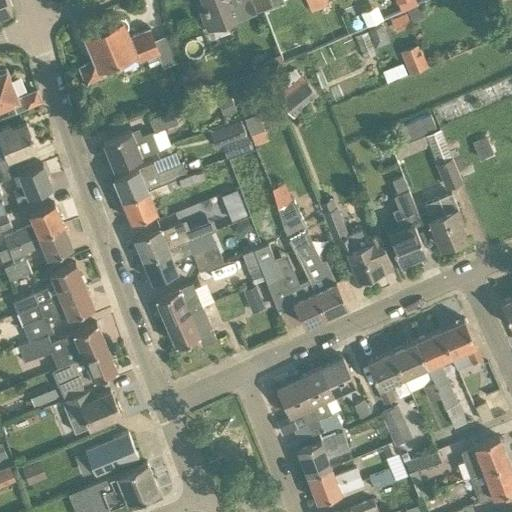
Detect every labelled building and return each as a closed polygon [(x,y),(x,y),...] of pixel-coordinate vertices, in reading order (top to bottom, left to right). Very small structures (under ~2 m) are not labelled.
[(0,0),(0,12),(12,8),(8,0),(0,0)] [(271,0),(201,0),(205,8),(200,11),(207,28),(234,18),(228,1),(230,0),(251,0),(256,11),(273,5),(271,0)] [(305,0),(310,10),(311,11),(312,11),(329,4),(327,0),(305,0)] [(412,24),(408,14),(393,20),(398,30),(412,24)] [(128,36),(125,28),(126,26),(126,25),(127,24),(127,23),(127,22),(126,21),(126,20),(126,19),(125,18),(123,17),(121,17),(119,17),(118,17),(117,17),(116,18),(116,19),(115,20),(114,21),(114,22),(114,23),(86,35),(96,58),(79,65),(86,82),(105,74),(102,66),(135,52),(138,60),(147,56),(157,52),(161,61),(162,65),(177,59),(166,34),(153,39),(149,27),(128,36)] [(383,24),(367,29),(373,46),(389,40),(383,24)] [(427,66),(418,43),(400,51),(409,73),(427,66)] [(157,52),(147,56),(151,65),(161,61),(157,52)] [(41,101),(36,89),(18,96),(6,67),(0,69),(0,105),(11,101),(15,112),(41,101)] [(293,112),(298,108),(316,93),(302,75),(282,91),(291,102),(288,105),(293,112)] [(253,85),(256,95),(264,92),(261,83),(253,85)] [(230,98),(219,103),(222,109),(233,104),(230,98)] [(172,108),(149,118),(154,131),(177,121),(172,108)] [(263,128),(257,113),(245,118),(251,133),(263,128)] [(400,125),(407,141),(425,134),(436,129),(430,113),(400,125)] [(0,180),(2,179),(15,173),(9,157),(36,146),(26,121),(12,126),(11,123),(0,127),(0,180)] [(247,135),(242,121),(219,130),(225,145),(247,135)] [(138,127),(131,130),(130,129),(103,140),(114,167),(141,156),(141,155),(158,148),(151,130),(141,135),(138,127)] [(436,129),(425,134),(429,142),(437,162),(446,185),(461,179),(439,128),(436,129)] [(225,145),(230,157),(252,148),(247,135),(225,145)] [(479,159),(493,153),(486,135),(472,142),(479,159)] [(153,160),(137,166),(113,176),(122,199),(147,189),(166,181),(186,173),(181,161),(157,170),(153,160)] [(13,190),(17,199),(52,185),(42,162),(19,172),(24,185),(13,190)] [(194,170),(186,173),(166,181),(169,189),(180,184),(181,185),(204,176),(201,169),(195,171),(194,170)] [(237,187),(221,193),(231,220),(247,213),(237,187)] [(156,210),(147,189),(122,199),(131,220),(156,210)] [(392,209),(399,227),(387,232),(399,262),(426,252),(415,225),(422,222),(419,214),(412,197),(411,195),(410,195),(408,189),(396,193),(401,205),(392,209)] [(421,194),(412,197),(419,214),(427,211),(440,245),(465,235),(460,222),(463,221),(451,191),(424,202),(421,194)] [(339,219),(342,218),(337,206),(336,206),(333,197),(318,202),(331,235),(344,230),(339,219)] [(305,271),(308,277),(326,315),(347,305),(335,280),(325,259),(321,261),(307,230),(308,229),(300,214),(292,198),(276,205),(278,213),(282,223),(288,238),(298,259),(305,271)] [(39,234),(63,224),(54,202),(29,212),(34,224),(15,232),(16,234),(5,239),(8,246),(38,234),(39,234)] [(0,228),(11,224),(6,213),(0,215),(0,228)] [(235,227),(240,235),(253,227),(247,218),(235,227)] [(134,236),(143,258),(187,240),(210,231),(207,223),(184,233),(182,229),(163,237),(159,226),(134,236)] [(73,246),(63,224),(39,234),(38,234),(8,246),(12,255),(42,243),(47,256),(73,246)] [(348,250),(347,251),(358,279),(392,265),(378,231),(365,236),(362,229),(352,234),(351,232),(342,236),(348,250)] [(172,259),(191,251),(187,240),(143,258),(152,280),(177,270),(172,259)] [(208,245),(191,251),(199,269),(222,260),(215,242),(211,244),(211,243),(208,245)] [(267,283),(280,276),(267,243),(253,249),(260,265),(265,277),(267,283)] [(242,253),(249,270),(260,265),(253,249),(242,253)] [(27,257),(7,265),(12,278),(32,270),(27,257)] [(54,282),(41,288),(12,300),(16,311),(84,283),(75,261),(49,272),(54,282)] [(254,282),(265,277),(260,265),(249,270),(254,282)] [(326,315),(308,277),(286,288),(293,302),(304,325),(326,315)] [(188,310),(201,305),(196,293),(191,281),(180,286),(178,286),(155,296),(165,319),(188,310)] [(16,311),(28,340),(47,333),(52,330),(48,321),(66,313),(68,316),(93,306),(84,283),(16,311)] [(244,291),(248,301),(261,296),(256,285),(244,291)] [(511,295),(500,301),(511,327),(511,295)] [(201,305),(188,310),(165,319),(176,344),(198,335),(202,344),(216,338),(202,304),(201,305)] [(482,359),(464,317),(439,328),(450,354),(456,368),(470,361),(471,363),(482,359)] [(47,333),(28,340),(17,345),(24,361),(50,351),(56,366),(59,365),(59,366),(107,345),(96,321),(73,331),(73,332),(51,341),(47,333)] [(426,365),(433,380),(440,394),(445,406),(454,427),(466,422),(457,401),(439,359),(450,354),(439,328),(415,339),(426,365)] [(402,375),(426,365),(415,339),(391,349),(402,375)] [(76,394),(84,390),(81,384),(93,379),(117,369),(107,345),(59,366),(67,384),(76,394)] [(366,360),(384,401),(395,397),(388,382),(402,375),(391,349),(366,360)] [(320,366),(333,392),(355,382),(343,355),(320,366)] [(320,366),(298,376),(310,402),(322,430),(332,426),(327,414),(327,413),(321,398),(333,392),(320,366)] [(322,430),(310,402),(298,376),(276,387),(289,414),(299,409),(306,424),(297,428),(293,429),(298,440),(322,430)] [(430,399),(440,394),(433,380),(423,384),(430,399)] [(44,392),(47,401),(59,396),(55,387),(44,392)] [(84,390),(76,394),(42,407),(46,418),(71,408),(80,429),(120,413),(119,411),(121,410),(117,401),(116,401),(110,389),(89,398),(85,390),(84,390)] [(363,398),(353,403),(359,415),(369,411),(363,398)] [(499,402),(481,410),(477,411),(482,423),(504,413),(499,402)] [(412,437),(398,404),(381,412),(396,444),(412,437)] [(293,429),(297,428),(292,414),(277,420),(282,433),(293,429)] [(85,448),(95,472),(138,455),(128,430),(85,448)] [(349,449),(342,431),(297,449),(307,475),(330,466),(327,457),(349,449)] [(460,450),(470,476),(509,461),(499,435),(460,450)] [(406,460),(410,472),(440,461),(436,449),(406,460)] [(400,454),(403,461),(410,458),(407,451),(400,454)] [(47,477),(40,460),(21,467),(28,484),(47,477)] [(75,511),(104,511),(111,510),(111,509),(110,507),(127,500),(128,502),(159,490),(147,460),(67,493),(75,511)] [(511,469),(509,461),(470,476),(479,501),(511,488),(511,469)] [(9,466),(0,469),(0,484),(14,479),(9,466)] [(334,476),(330,466),(307,475),(317,501),(362,483),(356,467),(334,476)] [(374,488),(394,479),(390,467),(369,475),(374,488)] [(336,511),(364,511),(377,507),(373,498),(336,511)]
